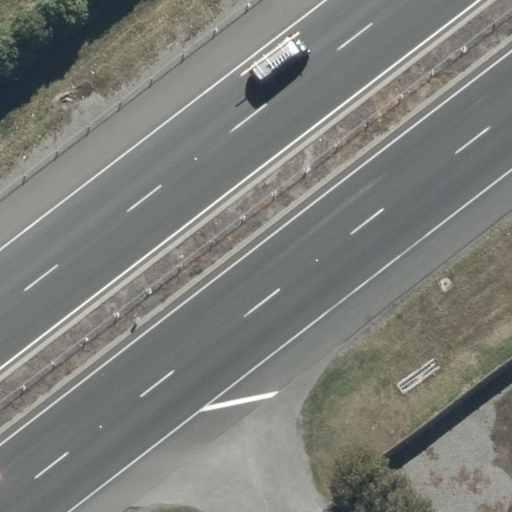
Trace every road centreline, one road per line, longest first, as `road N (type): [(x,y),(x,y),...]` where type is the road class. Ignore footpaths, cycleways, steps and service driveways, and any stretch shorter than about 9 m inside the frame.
road 1 (trunk): [(511,110),(0,503)]
road 2 (trunk): [(0,312),(403,0)]
